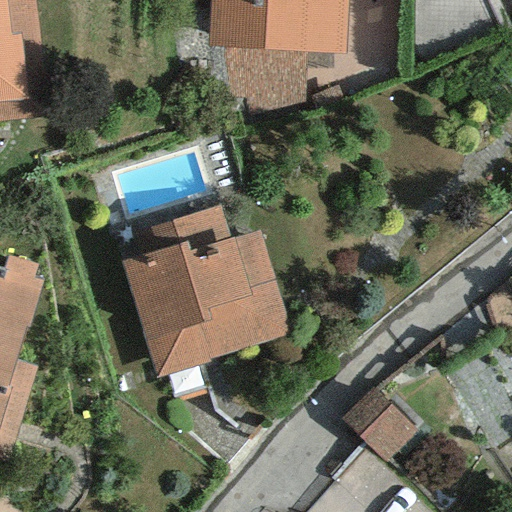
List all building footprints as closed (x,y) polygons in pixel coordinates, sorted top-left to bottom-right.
[(0,0),(0,103),(23,101),(17,46),(39,43),(33,0),(24,0),(2,3),(2,0),(0,0)] [(348,0),(208,0),(207,49),(347,53),(348,0)] [(213,208),(147,229),(153,250),(119,261),(155,378),(290,336),(258,233),(224,244),(213,208)] [(48,303),(0,290),(0,458),(6,460),(48,303)] [(377,388),(343,422),(383,462),(418,428),(377,388)]
